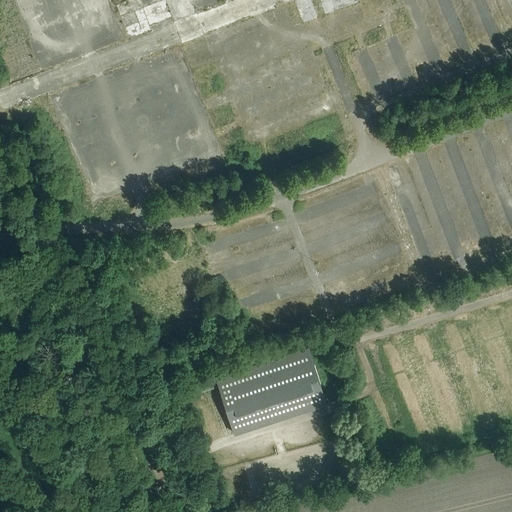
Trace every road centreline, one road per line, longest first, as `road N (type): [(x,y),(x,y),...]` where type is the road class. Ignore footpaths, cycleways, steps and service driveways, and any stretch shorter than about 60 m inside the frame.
road 1 (track): [(172,511),(59,252)]
road 2 (unclassified): [(0,247),(38,232),(137,226)]
